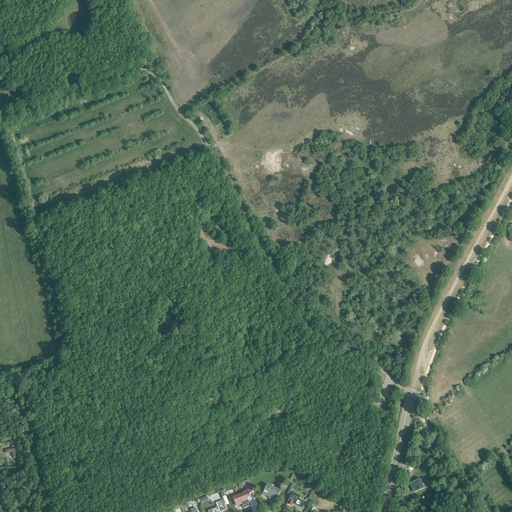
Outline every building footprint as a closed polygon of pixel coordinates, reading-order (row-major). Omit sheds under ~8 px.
[(15,448),(5,450),(5,453),(12,452),(13,459),(16,458),(15,448)] [(417,486),(419,489),(424,487),(422,479),(410,483),(413,488),(417,486)] [(292,492),(290,492),(294,483),(290,482),(289,484),(285,493),(290,495),(287,502),(301,508),(304,502),(298,499),(299,496),(292,492)] [(271,498),(276,500),(280,490),(266,484),(263,492),(270,495),(269,498),(271,499),(271,498)] [(243,509),(250,506),(248,502),(252,500),(250,496),(253,494),(250,487),(247,489),(248,490),(244,492),(244,493),(233,498),(236,506),(241,504),(243,509)] [(221,511),(226,510),(222,501),(216,503),(217,508),(208,511),(221,511)]
